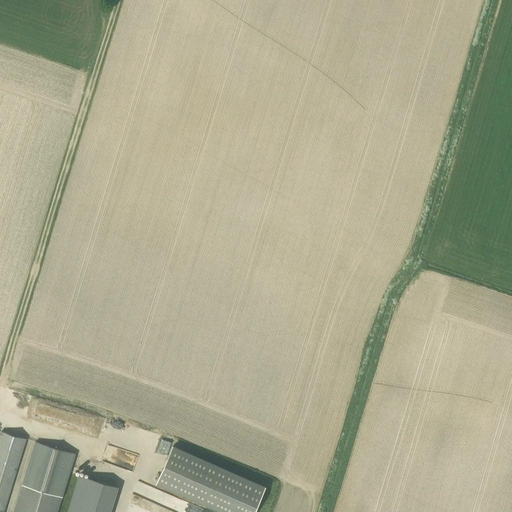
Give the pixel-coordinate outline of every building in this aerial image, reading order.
[(114,434),(117,424),(108,421),(105,432),(114,434)] [(0,511),(2,511),(25,439),(1,432),(0,435),(0,511)] [(57,511),(75,454),(35,442),(13,511),(57,511)] [(220,511),(254,511),(266,486),(172,445),(156,483),(220,511)] [(110,511),(118,487),(79,476),(68,511),(110,511)]
